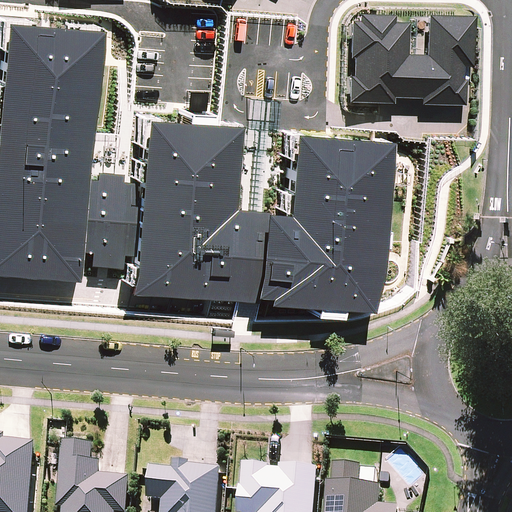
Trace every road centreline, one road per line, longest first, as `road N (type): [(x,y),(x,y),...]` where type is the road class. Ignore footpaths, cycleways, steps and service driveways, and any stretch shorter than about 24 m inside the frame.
road 1 (tertiary): [(427,359),(412,371),(266,380),(0,357)]
road 2 (residential): [(511,113),(505,284)]
